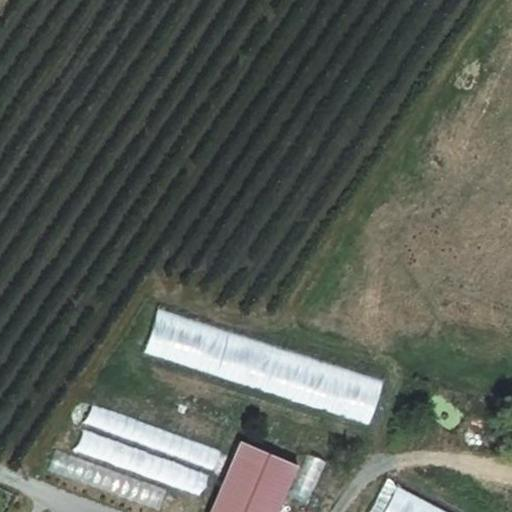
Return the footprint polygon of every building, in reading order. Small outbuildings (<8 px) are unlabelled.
[(158,309),(144,352),(301,400),(306,383),(285,377),(282,387),(254,378),(259,364),(251,361),(247,373),(225,366),(235,333),(158,309)] [(212,469),(219,451),(174,434),(167,452),(212,469)] [(278,511),(298,463),(242,440),(212,511),(278,511)] [(158,510),(165,490),(55,450),(48,470),(158,510)] [(203,491),(207,470),(148,458),(144,479),(203,491)] [(381,511),(441,511),(392,490),(381,511)]
